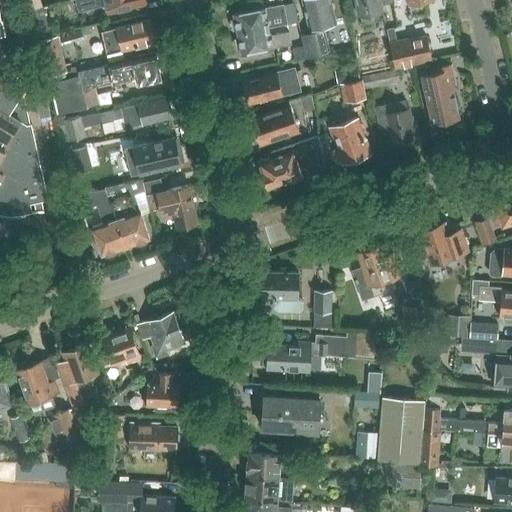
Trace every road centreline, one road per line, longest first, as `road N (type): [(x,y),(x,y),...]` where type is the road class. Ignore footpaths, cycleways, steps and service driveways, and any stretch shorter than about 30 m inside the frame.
road 1 (residential): [(232,254),(511,159)]
road 2 (residential): [(210,511),(232,254)]
road 3 (residential): [(232,254),(197,0)]
road 4 (residential): [(0,329),(232,254)]
road 5 (residential): [(511,129),(478,0)]
